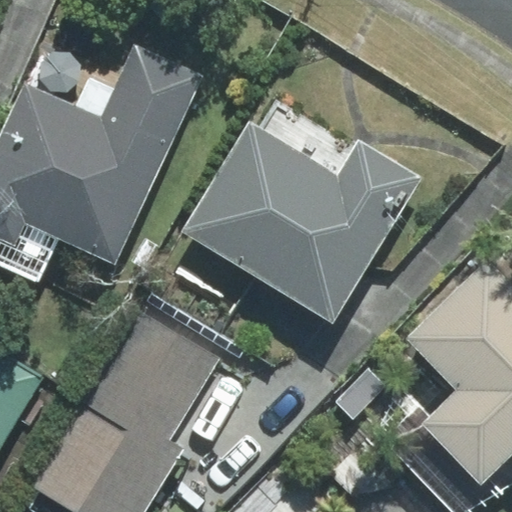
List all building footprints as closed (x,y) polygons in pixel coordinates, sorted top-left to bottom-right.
[(0,278),(25,289),(42,247),(105,273),(191,68),(40,4),(0,98),(0,278)] [(333,186),(240,126),(170,235),(323,334),(419,185),(359,146),(333,186)] [(405,429),(463,495),(501,462),(511,473),(511,291),(492,268),(401,346),(444,395),(405,429)] [(162,442),(216,357),(135,305),(13,494),(41,511),(139,511),(178,453),(162,442)] [(0,444),(34,385),(0,365),(0,444)]
